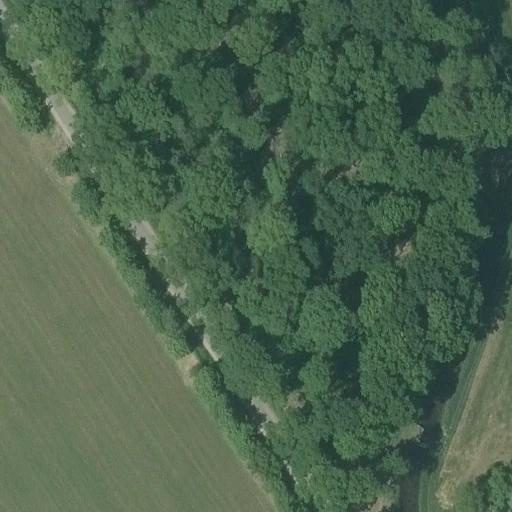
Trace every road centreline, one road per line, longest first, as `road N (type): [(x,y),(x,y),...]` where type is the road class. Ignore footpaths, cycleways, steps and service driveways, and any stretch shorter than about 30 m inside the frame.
road 1 (unclassified): [(337,511),(0,11)]
road 2 (track): [(396,511),(458,339)]
